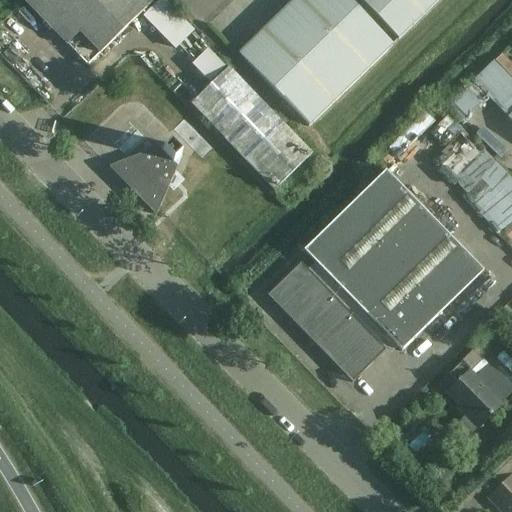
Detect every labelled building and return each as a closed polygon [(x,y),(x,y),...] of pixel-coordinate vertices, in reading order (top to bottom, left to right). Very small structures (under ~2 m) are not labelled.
[(25,0),(24,2),(86,66),(154,0),(25,0)] [(347,0),(293,0),(237,55),(307,127),(391,46),(347,0)] [(358,0),(397,40),(438,0),(358,0)] [(228,68),(190,105),(273,191),(311,155),(228,68)] [(110,166),(109,167),(152,210),(156,214),(158,210),(168,186),(175,171),(181,156),(169,143),(154,149),(128,159),(110,166)] [(302,251),(314,264),(307,271),(300,263),(266,296),(351,383),(385,350),(377,343),(385,336),(400,351),(437,315),(482,271),(384,171),(302,251)] [(476,429),(500,405),(469,373),(482,360),(472,350),(446,375),(455,385),(446,394),(464,412),(462,415),(476,429)] [(511,511),(511,458),(493,477),(501,486),(487,500),(499,511),(500,511),(501,511),(511,511)]
